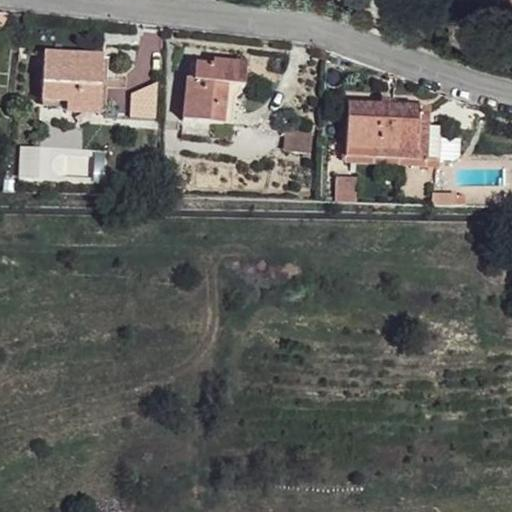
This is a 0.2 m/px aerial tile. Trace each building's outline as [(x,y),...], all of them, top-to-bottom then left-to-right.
[(43,52),(39,100),(96,107),(101,59),(43,52)] [(101,59),(96,107),(104,107),(108,60),(101,59)] [(187,80),(181,121),(222,127),(226,95),(220,94),(222,87),(239,89),(242,89),(244,67),(212,63),(211,69),(195,66),(192,80),(187,80)] [(226,95),(222,127),(231,128),(235,98),(238,94),(239,89),(222,87),(220,94),(226,95)] [(345,107),(338,166),(432,176),(438,135),(414,133),(416,115),(345,107)] [(416,115),(414,133),(424,133),(426,117),(416,115)] [(430,197),(429,209),(452,210),(453,197),(430,197)]
